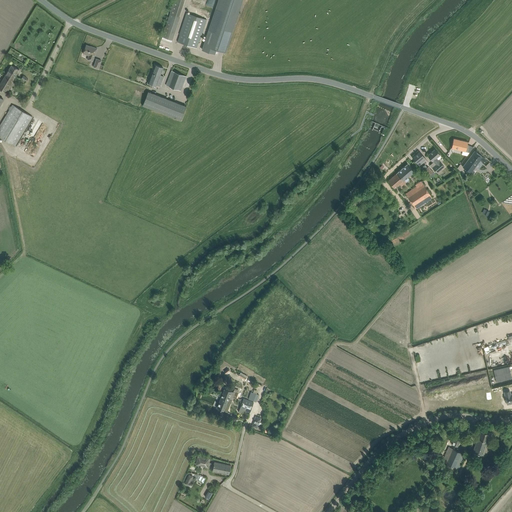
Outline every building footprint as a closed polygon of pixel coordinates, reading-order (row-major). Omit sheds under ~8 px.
[(174,0),(162,36),(172,40),(180,17),(179,17),(184,0),(174,0)] [(217,0),(201,49),(215,54),(216,49),(224,52),(241,0),(217,0)] [(177,41),(197,48),(206,20),(187,14),(177,41)] [(87,59),(92,61),(97,48),(90,46),(86,45),(83,53),(89,55),(87,59)] [(0,83),(0,88),(7,93),(13,82),(12,81),(19,69),(12,64),(0,83)] [(155,64),(148,82),(160,87),(164,76),(160,75),(163,68),(155,64)] [(171,71),(166,85),(181,90),(186,76),(171,71)] [(148,91),(142,105),(180,120),(186,106),(148,91)] [(12,104),(0,124),(0,137),(15,146),(32,117),(12,104)] [(37,134),(32,148),(36,150),(42,136),(37,134)] [(466,151),(469,152),(473,147),(467,144),(468,142),(454,138),(451,148),(466,151)] [(440,161),(438,160),(440,158),(441,157),(441,156),(440,155),(435,149),(427,155),(432,161),(433,161),(436,164),(432,167),(437,173),(444,166),(440,161)] [(419,165),(426,159),(420,151),(412,158),(419,165)] [(476,166),(479,169),(486,159),(483,157),(475,151),(463,167),(471,173),(476,166)] [(407,177),(414,171),(407,164),(388,180),(394,188),(399,184),(401,186),(409,179),(407,177)] [(428,166),(427,167),(425,165),(421,168),(428,176),(433,172),(428,166)] [(414,192),(407,196),(416,208),(426,202),(432,197),(421,181),(415,185),(416,186),(415,187),(412,189),(414,192)] [(509,366),(493,370),(496,382),(511,378),(509,366)] [(246,378),(247,376),(241,372),(240,374),(239,376),(242,378),(242,379),(243,379),(246,380),(247,378),(246,378)] [(234,390),(233,392),(224,388),(222,394),(228,396),(230,397),(229,398),(232,399),(232,398),(236,399),(242,402),(243,402),(247,404),(251,405),(253,402),(244,399),(243,400),(241,399),(236,398),(239,392),(234,390)] [(260,395),(258,395),(258,394),(250,392),(248,399),(256,402),(256,401),(257,401),(260,395)] [(228,396),(222,394),(218,405),(217,407),(227,411),(232,399),(229,398),(230,397),(228,396)] [(242,402),(240,408),(250,412),(252,405),(251,405),(247,404),(243,402),(242,402)] [(457,432),(451,444),(458,447),(463,435),(460,434),(461,432),(462,428),(452,424),(452,425),(453,426),(452,428),(458,430),(457,433),(457,432)] [(477,439),(473,452),(482,455),(487,442),(486,442),(489,434),(481,431),(478,439),(477,439)] [(442,460),(441,462),(459,469),(465,454),(448,446),(445,453),(442,460)] [(197,457),(196,464),(207,466),(209,459),(197,457)] [(222,463),(215,462),(214,467),(211,466),(210,470),(212,470),(212,471),(219,472),(229,474),(231,465),(222,463)] [(206,498),(211,501),(215,494),(210,491),(206,498)]
